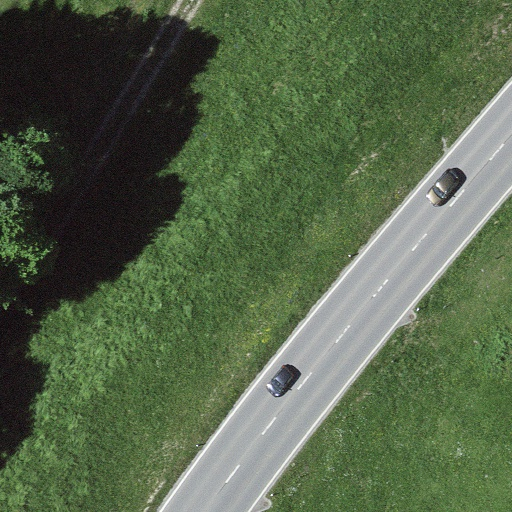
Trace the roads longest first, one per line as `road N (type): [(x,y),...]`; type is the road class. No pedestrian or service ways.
road 1 (primary): [(207,511),(370,299),(511,136)]
road 2 (track): [(0,294),(191,0)]
